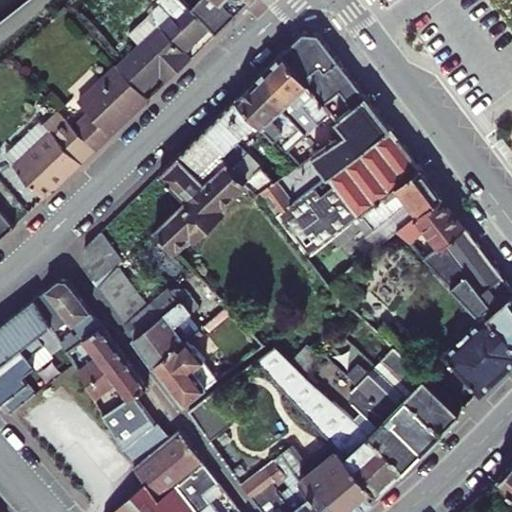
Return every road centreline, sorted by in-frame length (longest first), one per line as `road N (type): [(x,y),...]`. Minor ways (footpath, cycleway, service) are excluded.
road 1 (residential): [(51,235),(252,511)]
road 2 (residential): [(297,0),(51,235)]
road 3 (tertiary): [(342,0),(511,222)]
road 4 (tertiary): [(511,412),(406,511)]
